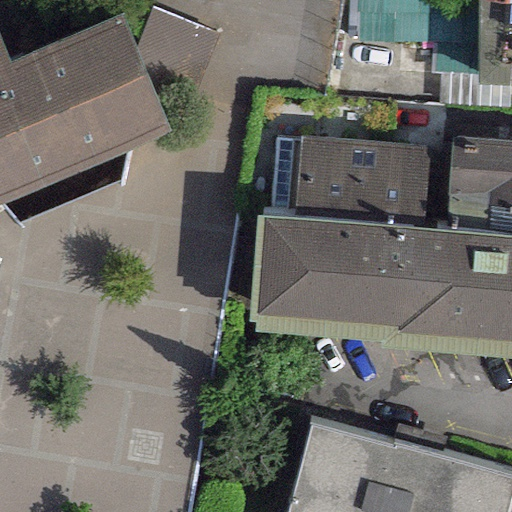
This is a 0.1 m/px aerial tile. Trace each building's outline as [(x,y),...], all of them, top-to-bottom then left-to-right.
[(511,0),(364,0),(364,27),(475,31),(474,64),(511,65),(511,0)] [(0,202),(176,108),(133,1),(16,49),(0,20),(0,202)] [(307,101),(297,202),(437,216),(447,115),(307,101)] [(511,120),(447,115),(437,216),(511,224),(511,120)] [(273,197),(260,309),(511,338),(511,224),(437,216),(297,202),(273,197)] [(0,511),(194,511),(229,218),(0,303),(0,511)] [(510,511),(511,505),(511,460),(316,409),(283,511),(510,511)]
